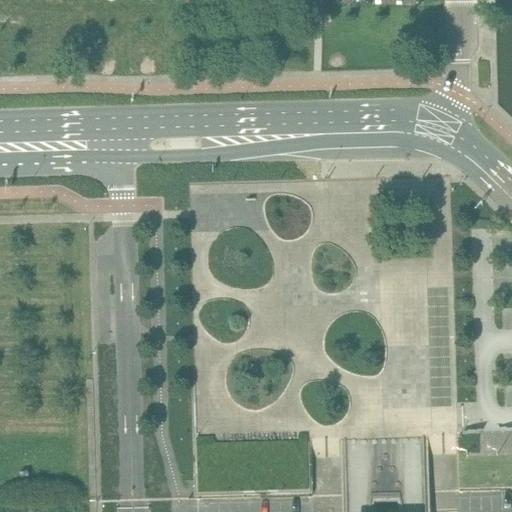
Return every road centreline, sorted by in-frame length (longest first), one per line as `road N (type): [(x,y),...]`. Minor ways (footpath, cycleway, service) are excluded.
road 1 (unclassified): [(0,164),(286,146),(323,123)]
road 2 (unclassified): [(323,123),(287,117),(0,125)]
road 3 (residential): [(459,0),(457,80),(437,128)]
